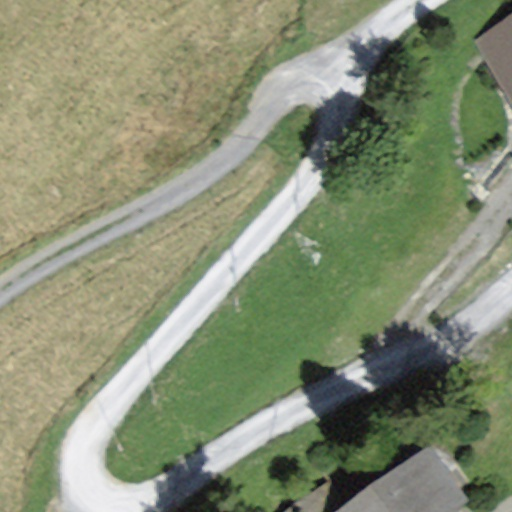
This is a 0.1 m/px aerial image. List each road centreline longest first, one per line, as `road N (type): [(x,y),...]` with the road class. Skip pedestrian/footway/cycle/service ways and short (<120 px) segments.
road 1 (track): [(511,290),(444,335),(326,392),(159,497),(126,503),(101,490),(88,459),(96,430),(331,148),(337,116),(330,93),(290,92),(216,166),(0,292)]
road 2 (track): [(330,93),(398,14),(424,0)]
